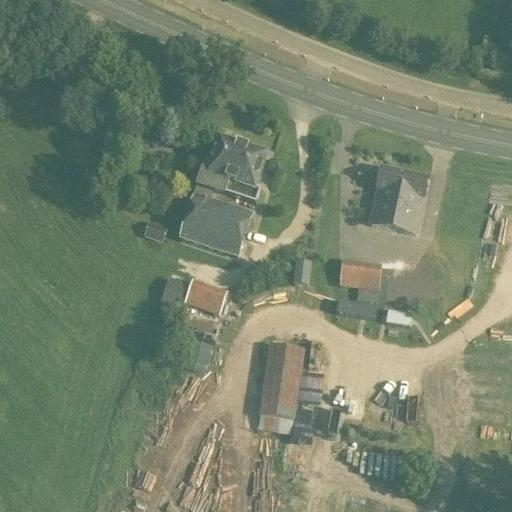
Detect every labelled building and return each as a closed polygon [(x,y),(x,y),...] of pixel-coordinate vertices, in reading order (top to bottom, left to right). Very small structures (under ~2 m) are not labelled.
[(503,47),(486,44),(484,59),(501,62),(503,47)] [(266,159),(220,143),(209,176),(204,174),(200,186),(256,206),(260,193),(255,192),(266,159)] [(379,192),(371,229),(416,238),(424,202),(425,202),(429,183),(382,173),(378,192),(379,192)] [(180,243),(176,256),(233,276),(238,262),(239,262),(254,217),(194,198),(180,243)] [(339,290),(357,292),(356,305),(378,306),(381,268),(342,263),(339,290)] [(293,289),(309,290),(311,266),(296,265),(293,289)] [(407,311),(413,270),(391,267),(386,308),(407,311)] [(169,280),(158,311),(175,317),(185,285),(169,280)] [(193,281),(185,305),(219,317),(228,293),(193,281)] [(204,377),(212,349),(181,340),(173,368),(204,377)] [(259,433),(291,438),(293,424),(295,425),(305,353),(270,348),(259,420),(259,433)]
